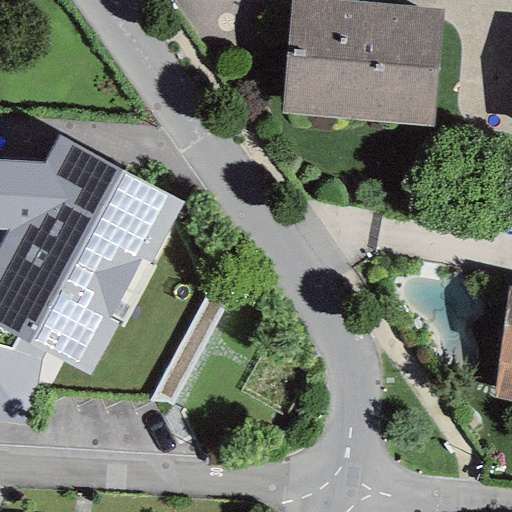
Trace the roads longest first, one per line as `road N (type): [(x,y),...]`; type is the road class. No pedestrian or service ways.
road 1 (residential): [(339,492),(349,430),(345,346),(102,0)]
road 2 (residential): [(339,492),(0,469)]
road 3 (residential): [(511,509),(339,492)]
